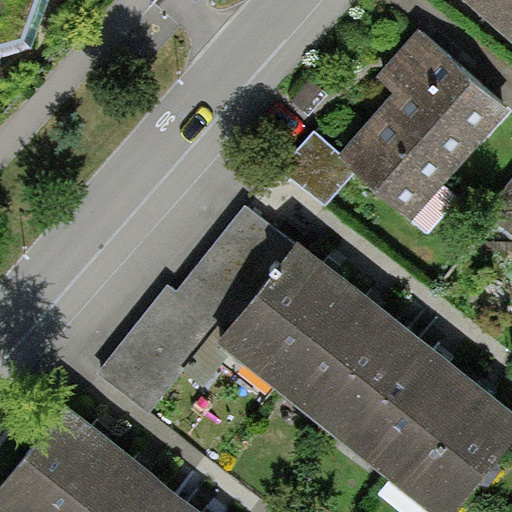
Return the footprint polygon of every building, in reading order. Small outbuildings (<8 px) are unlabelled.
[(0,0),(0,43),(24,37),(36,0),(0,0)] [(511,0),(462,0),(511,42),(511,0)] [(510,110),(420,29),(376,75),(393,92),(341,153),(339,156),(355,170),(412,220),(510,110)] [(341,153),(314,132),(280,170),(325,205),(355,170),(339,156),(341,153)] [(511,178),(485,212),(511,232),(511,178)] [(227,330),(297,242),(246,204),(178,291),(168,283),(97,374),(146,412),(216,322),(227,330)] [(216,344),(274,389),(356,289),(332,270),(297,242),(227,330),(216,344)] [(356,289),(274,389),(325,431),(407,330),(379,307),(356,289)] [(407,330),(325,431),(385,480),(467,379),(440,357),(407,330)] [(467,379),(385,480),(425,511),(456,511),(511,443),(511,414),(481,390),(467,379)] [(0,487),(0,511),(74,511),(123,451),(93,427),(65,405),(0,487)] [(74,511),(162,511),(177,494),(150,472),(123,451),(74,511)] [(200,511),(177,494),(162,511),(200,511)]
